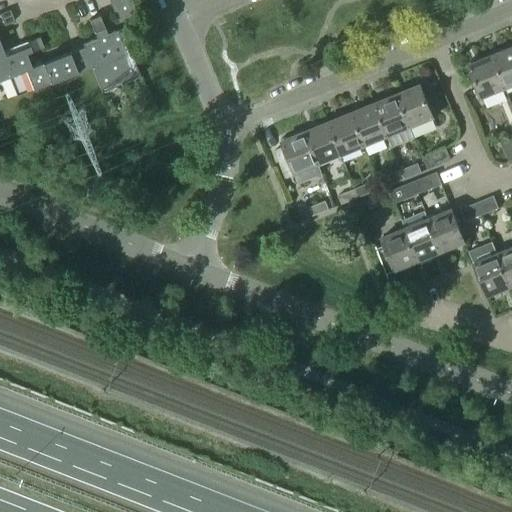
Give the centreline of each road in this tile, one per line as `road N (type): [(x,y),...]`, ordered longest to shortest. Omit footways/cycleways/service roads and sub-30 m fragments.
road 1 (tertiary): [(511,395),(191,271)]
road 2 (residential): [(222,126),(511,16)]
road 3 (motorway): [(200,511),(0,432)]
road 4 (tertiary): [(191,271),(0,195)]
road 5 (residential): [(191,271),(223,180),(222,126)]
